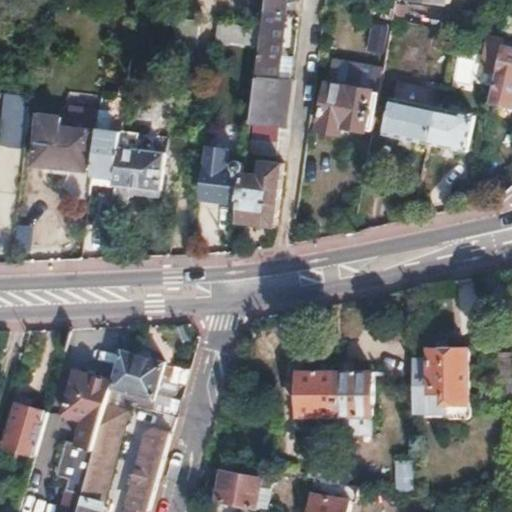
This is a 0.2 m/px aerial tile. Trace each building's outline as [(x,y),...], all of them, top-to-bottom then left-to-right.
[(266,0),(263,27),(246,150),(281,155),(292,77),(279,75),(288,0),(266,0)] [(217,21),(212,58),(237,61),(227,149),(226,152),(228,152),(246,154),(246,150),(263,27),(217,21)] [(385,52),(391,25),(374,22),(368,48),(385,52)] [(436,28),(432,44),(450,48),(454,31),(436,28)] [(489,36),(481,69),(497,72),(504,45),(505,38),(489,36)] [(134,38),(129,82),(149,84),(153,49),(144,48),(145,39),(134,38)] [(497,72),(490,104),(511,109),(511,47),(504,45),(497,72)] [(328,83),(319,129),(341,133),(342,127),(364,130),(365,129),(373,131),(380,93),(328,83)] [(392,99),(385,134),(430,143),(437,108),(392,99)] [(437,108),(430,143),(468,151),(475,116),(437,108)] [(7,113),(3,143),(23,145),(27,116),(7,113)] [(42,114),(36,163),(88,170),(93,135),(63,131),(65,117),(42,114)] [(99,127),(93,176),(117,179),(123,130),(99,127)] [(117,179),(116,184),(162,189),(166,153),(136,149),(139,131),(123,129),(123,130),(117,179)] [(210,148),(204,197),(241,202),(241,198),(240,198),(243,172),(244,170),(242,169),(243,163),(241,161),(238,161),(234,162),(234,168),(226,167),(228,152),(226,152),(227,149),(210,148)] [(241,202),(238,222),(277,227),(285,163),(262,159),(259,173),(243,172),(240,198),(241,198),(241,202)] [(511,348),(500,349),(500,399),(511,398),(511,348)] [(113,381),(110,393),(119,396),(117,400),(130,404),(151,410),(164,361),(122,349),(113,381)] [(431,358),(415,358),(415,413),(447,413),(447,403),(470,402),(470,349),(431,349),(431,358)] [(345,363),(339,364),(339,372),(340,415),(376,414),(376,372),(345,372),(345,363)] [(67,442),(57,476),(69,480),(66,490),(81,495),(110,393),(113,381),(75,371),(63,415),(86,422),(80,446),(67,442)] [(300,372),(300,415),(340,415),(339,372),(300,372)] [(76,511),(79,511),(109,405),(128,411),(130,404),(117,400),(119,396),(110,393),(81,495),(76,511)] [(16,402),(4,447),(34,455),(47,411),(16,402)] [(109,405),(79,511),(100,511),(128,411),(109,405)] [(149,430),(126,511),(149,511),(172,434),(154,428),(149,430)] [(207,457),(203,469),(215,471),(219,459),(207,457)] [(316,459),(311,477),(316,478),(317,479),(341,483),(340,459),(334,458),(333,462),(316,459)] [(415,492),(416,460),(398,460),(397,491),(415,492)] [(225,478),(220,498),(259,507),(260,499),(272,501),(274,489),(263,487),(265,479),(267,469),(240,464),(238,474),(232,472),(230,479),(225,478)] [(317,479),(316,478),(309,511),(350,511),(353,501),(357,502),(360,487),(341,483),(317,479)]
